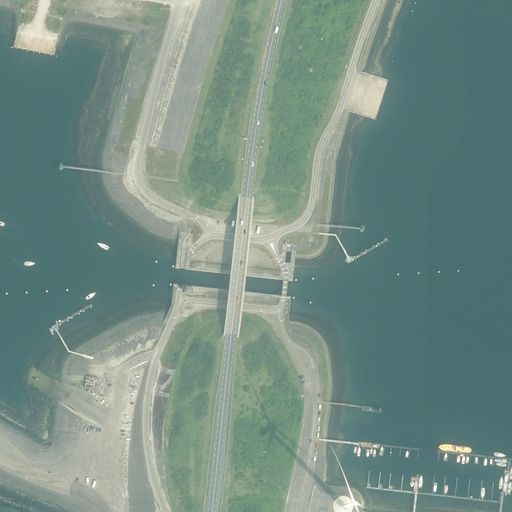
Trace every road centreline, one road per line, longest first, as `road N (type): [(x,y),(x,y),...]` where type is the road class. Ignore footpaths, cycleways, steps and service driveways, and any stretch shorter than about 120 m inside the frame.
road 1 (primary): [(212,511),(256,111),(281,0)]
road 2 (unclassified): [(209,235),(194,217),(151,198),(136,168),(178,0)]
road 3 (unclassified): [(268,237),(308,213),(318,146),(375,0)]
road 4 (unclassified): [(156,356),(121,370),(106,448),(87,468),(50,472)]
road 5 (unclassified): [(178,299),(280,306),(285,270),(268,237)]
road 6 (unclassified): [(164,511),(145,428),(156,356)]
